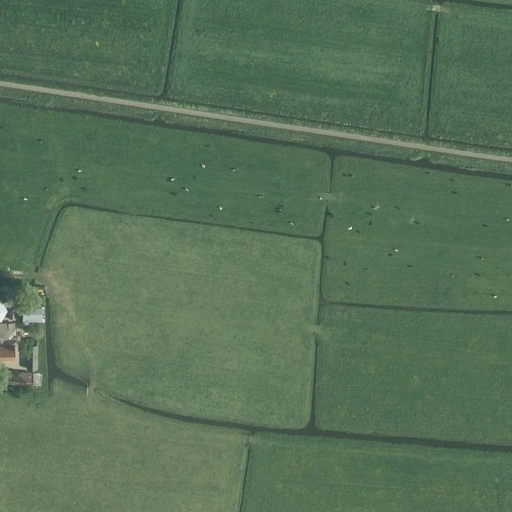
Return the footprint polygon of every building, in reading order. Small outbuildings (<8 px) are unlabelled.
[(42,308),(23,308),(23,321),(42,321),(42,308)] [(0,342),(14,343),(14,323),(0,323),(0,342)] [(37,369),(38,345),(26,344),(26,369),(37,369)] [(14,345),(0,345),(0,358),(15,358),(14,345)] [(6,382),(41,385),(41,374),(6,371),(6,382)]
